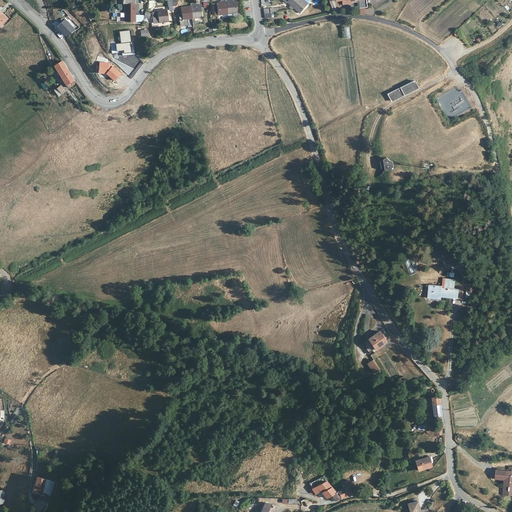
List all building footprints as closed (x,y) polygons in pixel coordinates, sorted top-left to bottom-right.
[(295,7),(301,12),(309,3),(305,0),(284,0),(287,2),(288,1),(292,5),(291,7),(293,9),(295,7)] [(234,2),(231,2),(226,3),(221,3),(216,4),(216,5),(213,5),(214,15),(217,15),(217,16),(222,15),(226,15),(235,13),(236,13),(234,2)] [(125,22),(139,22),(139,16),(135,16),(135,4),(125,4),(125,22)] [(201,18),(200,6),(180,8),(181,17),(179,18),(179,25),(180,26),(181,27),(182,27),(188,26),(188,28),(193,27),(192,19),(201,18)] [(272,9),(266,10),(268,18),(274,17),(272,9)] [(168,22),(166,10),(157,11),(158,23),(168,22)] [(124,12),(114,12),(114,21),(124,21),(124,12)] [(64,19),(57,27),(64,34),(66,33),(68,35),(75,31),(64,19)] [(125,55),(136,54),(135,41),(136,41),(135,30),(120,31),(122,43),(116,44),(117,52),(124,51),(125,55)] [(113,83),(122,74),(111,65),(112,64),(108,60),(105,64),(101,60),(98,63),(100,66),(97,68),(113,83)] [(73,81),(62,61),(54,66),(57,69),(57,70),(61,76),(66,85),(73,81)] [(414,79),(387,93),(391,101),(418,87),(414,79)] [(61,85),(55,90),(59,96),(66,91),(61,85)] [(388,158),(381,162),(383,169),(390,171),(390,170),(394,169),(393,162),(392,162),(391,161),(390,160),(388,158)] [(404,179),(406,176),(406,175),(405,171),(401,168),(396,168),(393,171),(393,174),(393,177),(396,180),(402,180),(404,179)] [(441,287),(430,286),(429,296),(440,298),(440,296),(456,297),(457,290),(441,288),(441,287)] [(382,333),(363,343),(369,353),(387,343),(382,333)] [(374,360),(367,364),(374,374),(381,370),(374,360)] [(441,414),(439,396),(433,396),(434,414),(441,414)] [(430,466),(427,456),(413,459),(414,469),(430,466)] [(504,478),(503,495),(511,495),(511,470),(506,470),(496,470),(496,477),(504,478)] [(311,482),(314,487),(318,485),(329,478),(327,474),(311,481),(311,482)] [(58,480),(46,478),(44,494),(56,495),(58,480)] [(303,486),(311,482),(311,481),(310,478),(301,483),(303,486)] [(318,485),(322,490),(328,498),(333,494),(337,489),(329,478),(318,485)] [(337,489),(333,494),(337,499),(346,494),(354,491),(351,484),(337,489)] [(273,511),(276,506),(266,500),(259,511),(273,511)] [(414,511),(413,501),(403,503),(405,511),(401,511),(418,511),(419,511),(414,511)]
